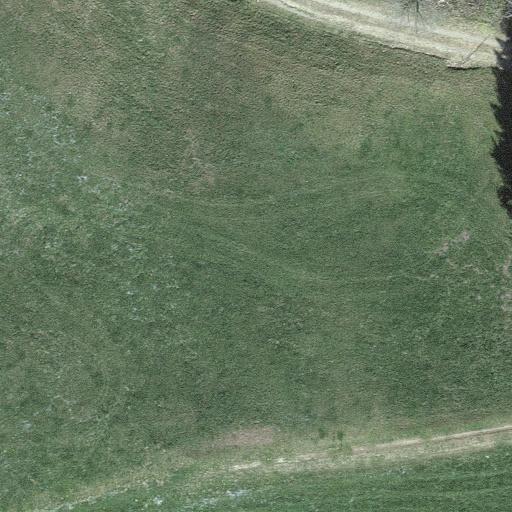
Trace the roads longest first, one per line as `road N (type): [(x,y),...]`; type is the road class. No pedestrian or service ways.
road 1 (track): [(129,511),(511,443)]
road 2 (track): [(511,57),(301,0)]
